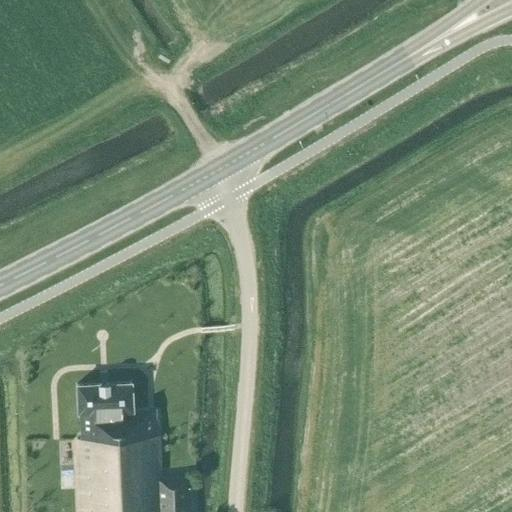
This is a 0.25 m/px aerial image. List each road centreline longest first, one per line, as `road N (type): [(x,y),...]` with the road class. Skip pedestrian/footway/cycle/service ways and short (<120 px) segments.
road 1 (unclassified): [(238,511),(250,299),(241,243),(209,172)]
road 2 (primary): [(0,283),(209,172)]
road 3 (primary): [(209,172),(398,61)]
road 4 (primary): [(398,61),(511,9)]
